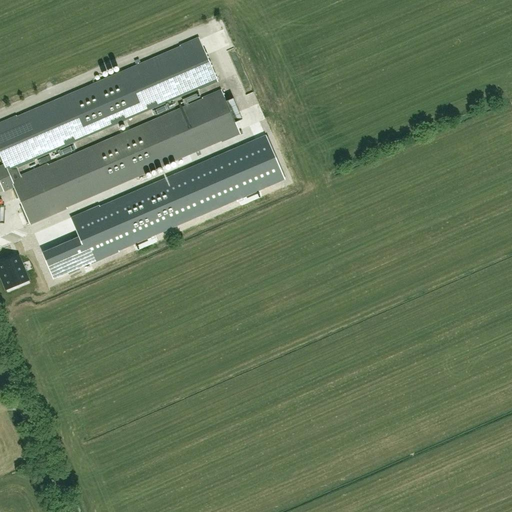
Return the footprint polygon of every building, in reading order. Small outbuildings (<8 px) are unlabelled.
[(181,46),(140,64),(138,59),(134,61),(136,66),(17,117),(16,116),(0,122),(0,153),(5,165),(7,170),(16,166),(17,168),(35,160),(35,159),(199,89),(199,90),(217,82),(198,38),(180,45),(181,46)] [(5,165),(0,166),(0,181),(4,191),(14,187),(15,189),(13,190),(17,199),(19,198),(23,206),(21,207),(23,212),(25,211),(30,225),(67,209),(66,207),(239,133),(235,123),(243,119),(234,98),(227,101),(222,91),(55,163),(53,159),(47,162),(48,164),(20,176),(17,168),(16,166),(7,170),(5,165)] [(199,91),(182,98),(184,103),(201,96),(199,91)] [(174,106),(172,101),(154,109),(156,114),(174,106)] [(116,252),(284,177),(266,134),(72,219),(80,237),(91,263),(116,252)] [(56,156),(76,148),(74,143),(54,152),(56,156)] [(51,158),(49,154),(37,159),(40,164),(51,158)] [(91,263),(80,237),(43,253),(54,279),(91,263)] [(11,258),(0,262),(0,277),(5,289),(21,283),(11,258)]
